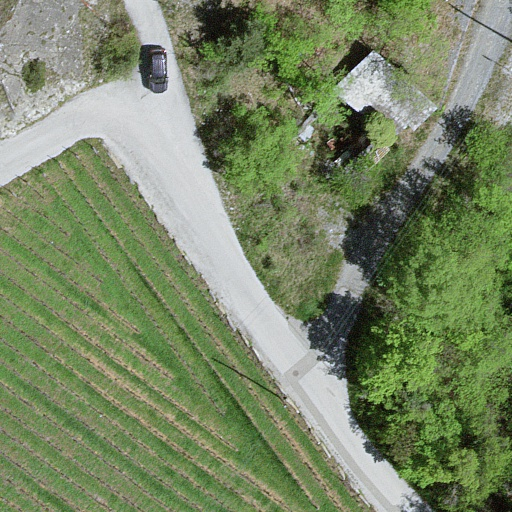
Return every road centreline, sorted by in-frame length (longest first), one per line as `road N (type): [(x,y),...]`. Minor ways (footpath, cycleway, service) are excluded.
road 1 (unclassified): [(401,511),(209,236),(151,123),(102,112),(0,169)]
road 2 (track): [(295,362),(403,243),(488,0)]
road 3 (track): [(151,123),(161,71),(132,0)]
